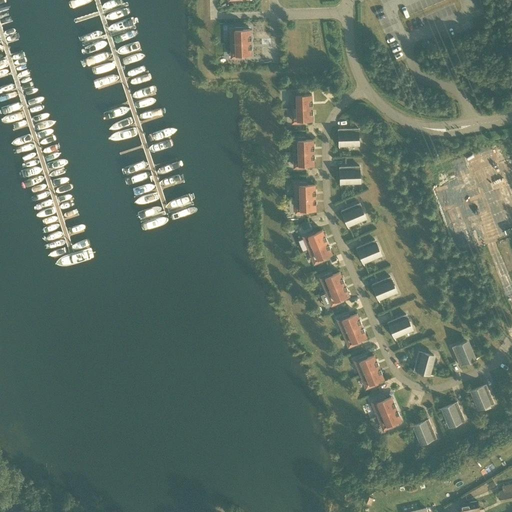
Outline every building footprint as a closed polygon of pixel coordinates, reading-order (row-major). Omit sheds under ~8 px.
[(230,43),(251,43),(250,29),(242,30),(242,28),(235,28),(235,30),(233,30),(233,43),(230,43)] [(236,56),(236,57),(234,57),(234,59),(245,59),(245,56),(243,56),(251,56),(251,43),(230,43),(230,44),(233,43),(234,56),(236,56)] [(292,108),(312,108),(312,95),(303,95),(303,93),(296,93),(296,95),(294,95),(295,108),(292,108)] [(312,108),(292,108),(292,109),(295,109),(295,121),(297,121),(297,123),(305,123),(305,121),(313,121),(312,108)] [(339,145),(359,144),(358,128),(338,129),(339,151),(340,151),(339,145)] [(293,153),(314,153),(313,140),(305,140),(305,138),(298,138),(298,140),(296,140),(296,153),(293,153)] [(314,153),(293,153),(293,154),(296,154),(297,166),(299,166),(299,168),(306,168),(306,166),(314,166),(314,153)] [(341,183),(360,182),(360,166),(340,167),(340,189),(341,189),(341,183)] [(295,198),(315,198),(315,184),(307,185),(307,183),(299,183),(299,185),(297,185),(298,198),(295,198)] [(315,198),(295,198),(295,199),(298,198),(298,211),(300,211),(300,213),(308,213),(308,211),(316,211),(315,198)] [(341,211),(350,231),(348,225),(366,218),(360,203),(341,211)] [(308,250),(327,242),(322,230),(315,233),(314,231),(307,234),(308,236),(306,237),(311,249),(308,250)] [(363,262),(381,255),(375,240),(356,248),(365,268),(366,268),(363,262)] [(327,242),(308,250),(311,249),(316,261),(318,260),(319,262),(326,259),(325,257),(332,254),(327,242)] [(326,292),(345,284),(340,272),(332,275),(331,273),(324,276),(325,278),(323,278),(328,290),(325,291),(326,292)] [(379,299),(397,291),(390,277),(372,284),(380,305),(381,304),(379,299)] [(345,284),(326,292),(328,291),(333,303),(335,302),(336,304),(343,301),(342,299),(350,296),(345,284)] [(343,333),(362,325),(357,313),(349,316),(348,314),(342,317),(342,319),(341,320),(345,332),(343,333)] [(394,337),(412,329),(406,314),(388,322),(396,342),(397,342),(394,337)] [(362,325),(343,333),(343,334),(346,332),(351,344),(352,343),(353,345),(360,343),(359,341),(367,337),(362,325)] [(475,359),(467,341),(452,347),(460,366),(480,357),(475,359)] [(413,371),(435,377),(435,376),(429,374),(434,356),(419,351),(413,371)] [(360,375),(379,367),(374,355),(367,358),(366,356),(359,359),(360,361),(358,362),(363,373),(360,375)] [(379,367),(360,375),(363,374),(368,386),(370,385),(371,387),(377,384),(377,382),(384,379),(379,367)] [(479,409),(494,403),(486,384),(466,393),(472,391),(479,409)] [(377,416),(396,408),(391,396),(384,400),(383,398),(376,400),(377,402),(375,403),(380,415),(377,416)] [(450,427),(465,421),(457,402),(437,410),(437,411),(443,409),(450,427)] [(396,408),(377,416),(377,417),(380,416),(385,427),(387,427),(388,429),(395,426),(394,424),(401,421),(396,408)] [(436,438),(429,419),(408,428),(414,426),(422,444),(436,438)] [(511,484),(498,487),(501,502),(511,500),(511,484)] [(468,511),(479,510),(478,501),(460,505),(460,511),(468,511)]
